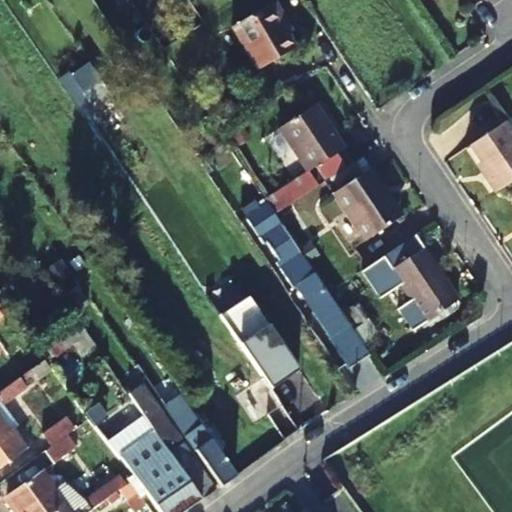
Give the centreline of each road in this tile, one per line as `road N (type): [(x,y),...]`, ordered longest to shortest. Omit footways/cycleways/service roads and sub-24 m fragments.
road 1 (residential): [(511,305),(396,126),(511,52)]
road 2 (residential): [(511,316),(227,511)]
